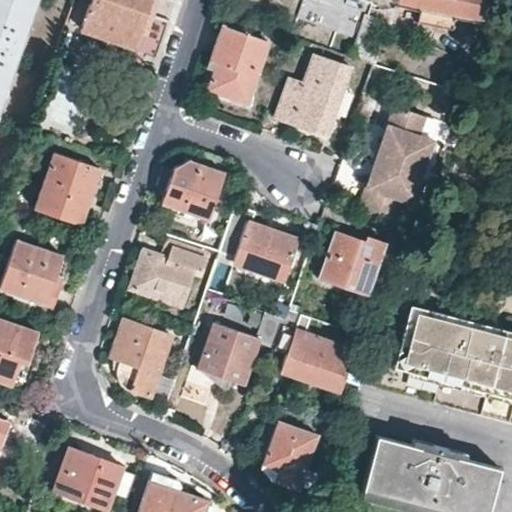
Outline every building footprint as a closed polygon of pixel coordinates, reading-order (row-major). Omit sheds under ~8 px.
[(0,0),(0,96),(33,0),(0,0)] [(133,40),(147,0),(90,0),(83,22),(133,40)] [(419,0),(484,12),(488,0),(419,0)] [(365,51),(378,15),(369,12),(365,11),(353,46),(365,51)] [(247,101),(268,38),(224,23),(211,59),(218,62),(209,88),(247,101)] [(328,133),(351,64),(314,52),(304,80),(290,75),(276,115),(328,133)] [(435,136),(420,131),(426,114),(395,104),(394,104),(366,185),(404,198),(415,202),(425,176),(421,175),(435,136)] [(76,220),(94,163),(44,146),(27,202),(76,220)] [(207,217),(224,170),(192,158),(175,168),(163,202),(207,217)] [(404,198),(366,185),(358,209),(376,216),(395,223),(404,198)] [(285,276),(298,237),(252,220),(255,210),(233,203),(217,251),(285,276)] [(368,293),(386,241),(366,234),(364,239),(335,229),(320,276),(368,293)] [(54,277),(62,251),(16,236),(0,283),(0,284),(51,303),(58,279),(54,277)] [(181,301),(197,255),(174,247),(170,256),(149,248),(136,286),(181,301)] [(511,326),(433,305),(431,312),(511,334),(511,326)] [(410,306),(395,361),(414,366),(511,393),(511,334),(431,312),(410,306)] [(296,329),(301,311),(289,307),(286,316),(276,346),(288,350),(283,367),(342,388),(344,384),(348,386),(358,354),(354,352),(355,349),(296,329)] [(276,346),(286,316),(267,310),(258,334),(215,319),(198,366),(246,382),(261,341),(276,346)] [(29,364),(39,330),(0,316),(0,380),(13,385),(21,361),(29,364)] [(155,380),(171,332),(126,317),(114,356),(119,357),(126,370),(155,380)] [(32,365),(29,364),(21,361),(13,385),(24,389),(32,365)] [(511,393),(414,366),(412,372),(511,399),(511,393)] [(299,489),(319,435),(279,421),(263,468),(274,480),(299,489)] [(464,511),(489,511),(501,465),(448,450),(450,443),(432,439),(430,446),(378,433),(364,488),(402,496),(464,511)] [(122,472),(124,466),(64,444),(50,481),(111,503),(114,496),(122,472)] [(202,511),(207,500),(180,489),(165,483),(168,476),(153,470),(136,511),(202,511)] [(123,499),(132,475),(122,472),(114,496),(123,499)] [(179,480),(168,476),(165,483),(180,489),(181,485),(179,480)]
